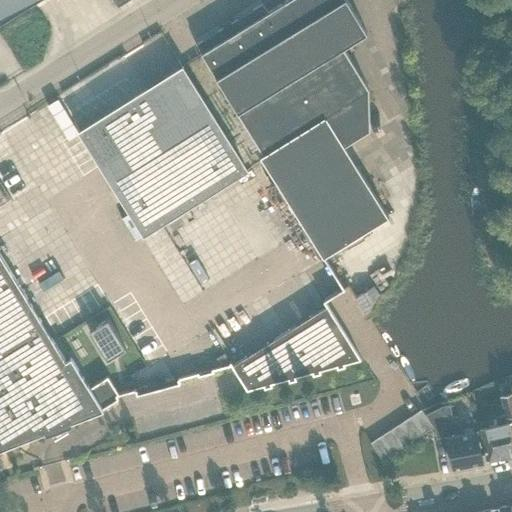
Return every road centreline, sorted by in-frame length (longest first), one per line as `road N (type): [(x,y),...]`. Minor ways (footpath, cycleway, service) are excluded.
road 1 (unclassified): [(0,109),(178,0)]
road 2 (tertiary): [(511,478),(370,504)]
